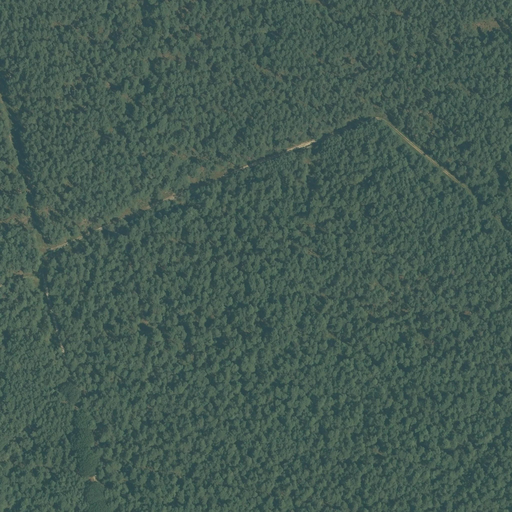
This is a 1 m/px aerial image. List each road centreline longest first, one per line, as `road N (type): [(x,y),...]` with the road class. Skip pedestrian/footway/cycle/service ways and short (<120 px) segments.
road 1 (track): [(511,233),(375,119),(41,248),(0,96)]
road 2 (track): [(89,460),(44,268)]
